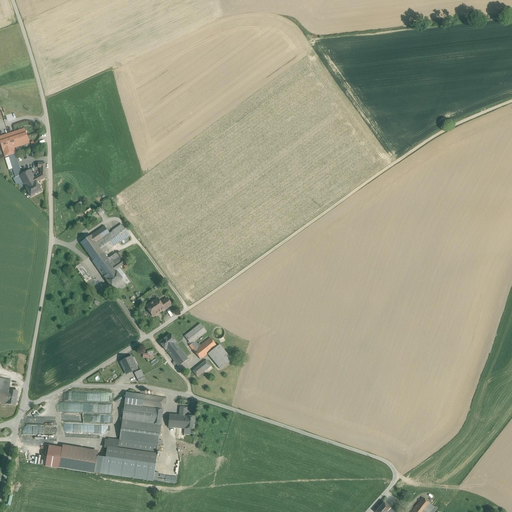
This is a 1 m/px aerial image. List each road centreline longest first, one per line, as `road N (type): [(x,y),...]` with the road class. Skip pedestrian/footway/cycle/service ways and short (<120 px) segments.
road 1 (track): [(511,101),(415,147),(188,309),(123,222),(103,220)]
road 2 (unclassified): [(12,0),(47,120),(52,240),(19,415)]
road 3 (unclassified): [(368,511),(394,482),(394,467),(380,459),(188,395),(67,386)]
road 4 (track): [(152,259),(91,175),(50,171)]
road 5 (unclassified): [(188,309),(67,386)]
